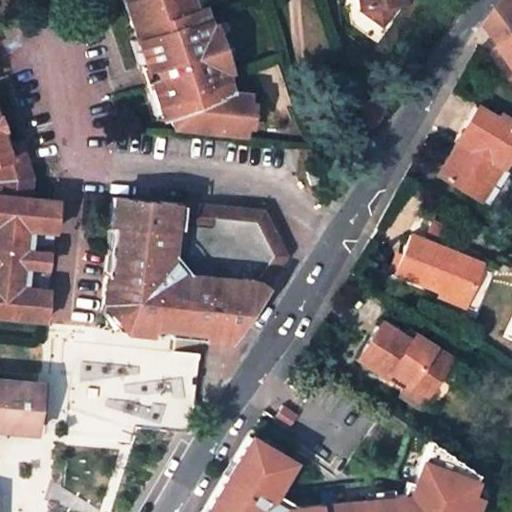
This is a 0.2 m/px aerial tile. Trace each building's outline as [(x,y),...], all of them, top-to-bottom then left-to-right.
[(0,0),(0,315),(41,320),(45,289),(15,285),(17,266),(19,249),(21,228),(51,230),(54,198),(28,195),(30,176),(18,141),(1,146),(0,141),(0,0)] [(117,0),(127,28),(136,25),(143,46),(152,53),(161,50),(166,64),(151,69),(154,80),(152,89),(161,118),(168,118),(171,127),(241,136),(246,93),(228,93),(199,8),(191,9),(187,0),(117,0)] [(356,0),(358,12),(367,11),(384,23),(396,7),(403,5),(401,0),(356,0)] [(511,54),(511,0),(507,0),(489,22),(511,54)] [(367,11),(358,12),(379,28),(384,23),(367,11)] [(140,67),(151,69),(166,64),(161,50),(152,53),(143,46),(136,25),(127,28),(140,67)] [(494,118),(474,107),(453,142),(457,144),(461,146),(454,159),(450,157),(438,177),(475,200),(487,180),(489,181),(499,166),(503,168),(511,153),(511,129),(510,129),(511,125),(511,123),(497,114),(494,118)] [(457,144),(450,157),(454,159),(461,146),(457,144)] [(481,204),(503,168),(499,166),(489,181),(487,180),(475,200),(481,204)] [(306,171),(310,183),(320,179),(316,167),(306,171)] [(199,206),(110,196),(107,227),(113,228),(106,296),(113,299),(122,293),(135,312),(127,318),(129,325),(175,329),(175,335),(201,338),(202,330),(221,332),(272,257),(255,223),(199,217),(199,206)] [(199,217),(255,223),(272,257),(221,332),(202,330),(201,338),(229,341),(285,256),(262,213),(260,212),(199,206),(199,217)] [(127,318),(135,312),(122,293),(113,299),(106,296),(113,228),(107,227),(99,310),(114,329),(175,335),(175,329),(129,325),(127,318)] [(465,259),(407,235),(393,272),(424,285),(426,282),(452,292),(465,259)] [(19,249),(17,266),(43,269),(44,251),(19,249)] [(477,263),(465,259),(452,292),(426,282),(424,285),(422,291),(460,306),(477,263)] [(390,372),(426,395),(448,358),(411,336),(407,342),(402,339),(379,324),(357,359),(386,377),(390,372)] [(407,342),(411,336),(406,333),(402,339),(407,342)] [(32,418),(190,432),(197,355),(58,340),(55,365),(45,364),(44,377),(36,377),(35,385),(32,418)] [(426,395),(390,372),(386,377),(422,400),(426,395)] [(0,381),(0,431),(31,435),(32,418),(35,385),(0,381)] [(284,427),(293,414),(281,405),(271,418),(284,427)] [(259,444),(245,435),(200,511),(466,511),(472,498),(463,494),(474,473),(427,439),(408,481),(401,479),(396,495),(394,503),(390,503),(389,496),(294,508),(270,494),(288,461),(274,453),(270,459),(255,450),(259,444)] [(274,453),(259,444),(255,450),(270,459),(274,453)]
